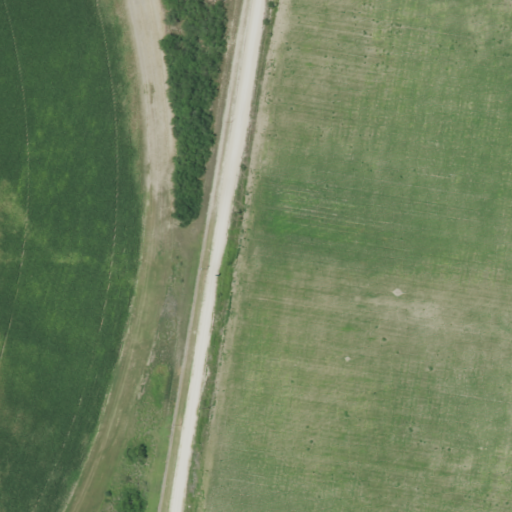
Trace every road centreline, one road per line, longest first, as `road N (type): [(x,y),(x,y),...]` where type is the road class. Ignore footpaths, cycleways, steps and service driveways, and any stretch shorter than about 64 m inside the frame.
road 1 (residential): [(183,511),(214,333),(242,281),(237,42),(245,0)]
road 2 (track): [(511,356),(233,298)]
road 3 (track): [(511,86),(237,42)]
